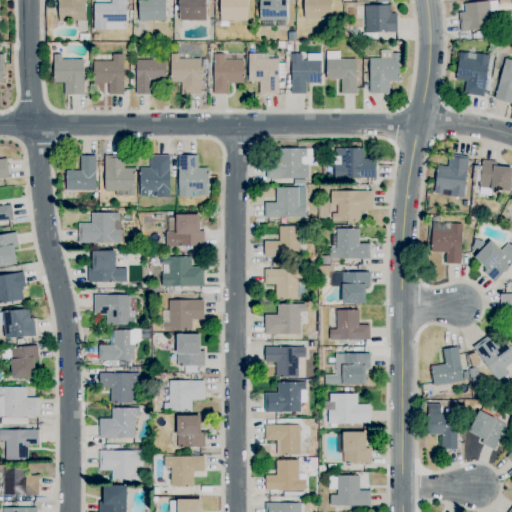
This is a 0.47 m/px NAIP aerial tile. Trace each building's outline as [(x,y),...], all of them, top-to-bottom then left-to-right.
[(57,0),(58,20),(86,20),(85,0),(57,0)] [(93,29),(125,29),(125,0),(109,0),(110,3),(93,3),(93,29)] [(138,0),(138,20),(165,21),(165,0),(138,0)] [(178,0),(179,20),(206,19),(205,0),(178,0)] [(247,0),(219,0),(219,20),(247,19),(247,0)] [(286,0),(259,0),(259,19),(286,20),(286,0)] [(330,0),(303,0),(303,18),(330,18),(330,0)] [(460,30),(491,27),(488,0),(463,3),(464,11),(458,11),(460,30)] [(397,31),(396,12),(390,12),(390,4),(364,5),(365,32),(397,31)] [(339,58),(339,50),(326,51),(326,78),(340,78),(340,93),(356,93),(355,58),(339,58)] [(369,57),(368,93),(388,93),(388,80),(398,81),(399,51),(379,51),(379,58),(369,57)] [(484,96),(488,54),(458,51),(455,79),(463,80),(461,93),(484,96)] [(267,53),(247,52),(247,80),(259,81),(259,93),(277,94),(278,58),(267,58),(267,53)] [(320,53),(304,53),(304,52),(290,53),(291,93),(306,93),(305,82),(320,82),(320,53)] [(83,94),(83,59),(61,58),(61,53),(53,53),(53,82),(64,82),(63,94),(83,94)] [(123,93),(122,53),(111,53),(112,60),(92,61),(93,83),(108,83),(108,94),(123,93)] [(200,58),(178,57),(178,53),(170,53),(170,81),(181,81),(180,92),(200,93),(200,58)] [(242,59),(224,59),(224,53),(212,53),(213,94),(228,93),(227,83),(243,82),(242,59)] [(494,99),(511,103),(511,60),(504,58),(494,99)] [(135,59),(135,93),(151,93),(150,78),(165,78),(165,59),(135,59)] [(362,147),(333,148),(334,179),(375,178),(375,157),(363,158),(362,147)] [(312,148),(269,148),(269,178),(307,178),(307,165),(311,165),(312,148)] [(95,190),(96,155),(80,154),(79,170),(65,170),(65,189),(95,190)] [(103,190),(119,190),(119,196),(134,196),(134,167),(122,167),(123,154),(104,154),(103,190)] [(169,155),(149,154),(149,167),(139,167),(139,195),(147,196),(147,190),(155,190),(155,196),(169,196),(169,155)] [(177,197),(208,196),(207,167),(197,167),(197,154),(177,155),(177,197)] [(467,155),(448,154),(447,165),(436,165),(434,194),(464,196),(467,155)] [(497,160),(481,159),(480,188),(511,189),(511,166),(496,166),(497,160)] [(304,187),(275,186),(275,202),(264,202),(264,217),(304,217),(304,187)] [(372,190),(329,190),(330,212),(331,212),(331,221),(359,220),(359,209),(372,209),(372,190)] [(120,242),(119,212),(90,212),(91,222),(78,223),(78,242),(120,242)] [(199,214),(175,214),(175,223),(166,223),(166,245),(204,245),(203,230),(199,230),(199,214)] [(461,223),(431,222),(430,251),(445,252),(445,263),(460,263),(461,223)] [(264,240),(263,255),(298,256),(298,226),(278,225),(278,240),(264,240)] [(369,257),(369,242),(358,243),(358,227),(335,228),(336,247),(328,247),(328,258),(369,257)] [(0,265),(16,264),(14,247),(17,247),(16,232),(0,233),(0,265)] [(511,247),(507,242),(500,249),(490,239),(473,257),(485,268),(482,271),(493,281),(511,260),(511,247)] [(126,281),(126,267),(115,267),(115,250),(91,250),(92,267),(87,267),(88,282),(126,281)] [(203,286),(203,266),(190,266),(190,256),(162,256),(162,264),(168,264),(168,273),(161,273),(161,285),(203,286)] [(264,284),(274,283),(275,299),(297,298),(296,277),(301,277),(300,267),(263,269),(264,284)] [(341,303),(365,302),(365,286),(369,286),(369,271),(330,272),(330,285),(341,285),(341,303)] [(0,301),(23,300),(21,288),(25,287),(24,272),(0,274),(0,301)] [(511,292),(499,292),(499,315),(510,315),(509,324),(511,324),(511,292)] [(93,314),(107,314),(107,325),(134,324),(133,310),(129,310),(129,294),(93,294),(93,314)] [(203,299),(168,299),(168,321),(163,321),(163,330),(191,329),(191,319),(203,319),(203,299)] [(264,334),(300,333),(299,311),(303,311),(303,303),(275,304),(276,314),(263,314),(264,334)] [(2,311),(5,338),(35,335),(34,318),(29,319),(28,308),(2,311)] [(369,324),(358,324),(358,309),(335,309),(335,328),(329,329),(329,339),(369,339),(369,324)] [(98,360),(134,359),(133,329),(112,330),(112,344),(98,345),(98,360)] [(200,333),(176,333),(176,364),(204,365),(204,350),(199,350),(200,333)] [(471,347),(497,380),(511,368),(511,350),(503,338),(495,344),(487,334),(471,347)] [(11,378),(35,377),(34,360),(38,360),(37,345),(10,346),(11,378)] [(275,361),(275,376),(298,376),(297,357),(304,357),(304,346),(264,346),(264,362),(275,361)] [(461,381),(458,346),(442,348),(444,363),(430,365),(432,384),(461,381)] [(365,384),(365,367),(370,367),(370,353),(335,352),(334,374),(324,374),(323,384),(365,384)] [(138,372),(99,373),(99,387),(109,387),(109,402),(132,402),(132,385),(139,385),(138,372)] [(203,379),(168,380),(168,402),(163,402),(163,411),(191,410),(191,400),(204,399),(203,379)] [(264,412),(300,411),(300,402),(305,402),(305,381),(276,381),(277,392),(264,392),(264,412)] [(369,404),(356,403),(357,393),(327,393),(327,423),(369,424),(369,404)] [(440,403),(426,403),(426,434),(441,434),(441,449),(455,449),(455,414),(440,414),(440,403)] [(98,438),(134,437),(134,415),(139,415),(139,407),(110,408),(111,418),(98,418),(98,438)] [(494,449),(506,422),(477,410),(468,432),(482,438),(480,443),(494,449)] [(176,415),(176,446),(204,446),(204,430),(200,430),(200,414),(176,415)] [(299,424),(264,424),(264,440),(276,440),(276,455),(299,455),(299,424)] [(0,440),(4,441),(4,459),(27,459),(27,443),(38,444),(38,429),(0,428),(0,440)] [(365,431),(341,431),(342,463),(370,462),(370,447),(365,447),(365,431)] [(111,470),(111,481),(136,481),(136,464),(140,464),(140,450),(98,450),(98,470),(111,470)] [(170,486),(193,486),(193,471),(204,470),(204,455),(164,456),(164,467),(170,467),(170,486)] [(298,459),(275,460),(275,474),(265,475),(265,490),(305,489),(305,479),(298,479),(298,459)] [(2,494),(38,495),(39,475),(25,475),(25,466),(2,465),(2,494)] [(329,506),(369,505),(369,489),(359,490),(358,475),(330,475),(330,490),(329,490),(329,506)] [(125,511),(126,485),(103,484),(102,501),(98,501),(97,511),(125,511)] [(199,511),(200,499),(169,499),(168,511),(199,511)] [(264,511),(302,511),(303,503),(265,502),(264,511)]
